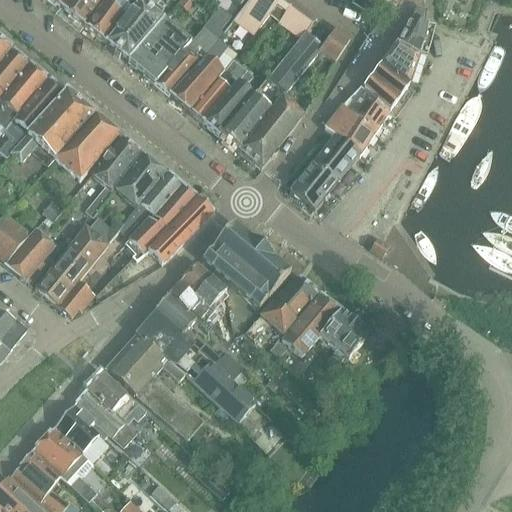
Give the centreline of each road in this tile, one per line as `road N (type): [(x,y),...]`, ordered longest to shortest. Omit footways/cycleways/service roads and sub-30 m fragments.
road 1 (residential): [(246,203),(0,12)]
road 2 (residential): [(246,203),(363,69),(410,0)]
road 3 (residential): [(0,466),(172,276)]
road 4 (residential): [(314,248),(419,117),(450,42)]
road 5 (residential): [(488,372),(314,248)]
road 6 (residential): [(172,276),(59,337)]
